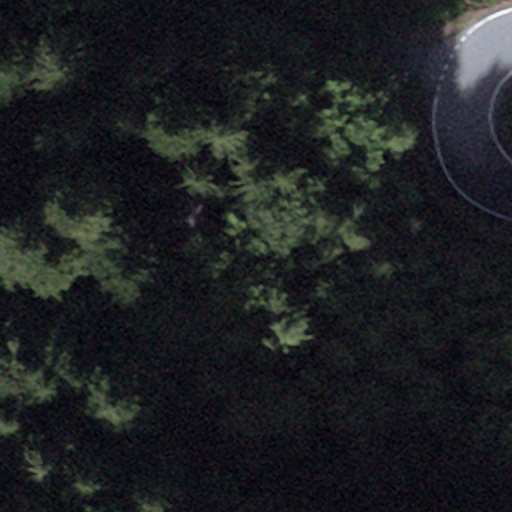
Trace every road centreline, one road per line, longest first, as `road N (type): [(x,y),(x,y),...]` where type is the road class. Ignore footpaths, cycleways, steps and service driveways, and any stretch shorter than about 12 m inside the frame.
road 1 (track): [(474,72),(294,27),(240,0)]
road 2 (unclassified): [(511,196),(478,166),(463,135),(462,104),(474,72),(511,41)]
